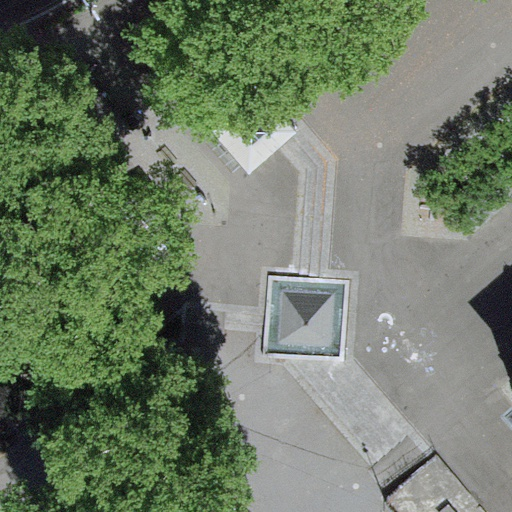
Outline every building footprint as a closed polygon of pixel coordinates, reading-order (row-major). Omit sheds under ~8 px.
[(171,0),(166,0),(135,21),(145,36),(180,12),(171,0)] [(217,83),(191,54),(176,68),(202,97),(217,83)] [(300,126),(257,76),(208,118),(251,168),(300,126)] [(82,231),(118,276),(131,266),(165,239),(128,194),(94,222),(82,231)] [(511,378),(500,388),(511,402),(511,378)]
